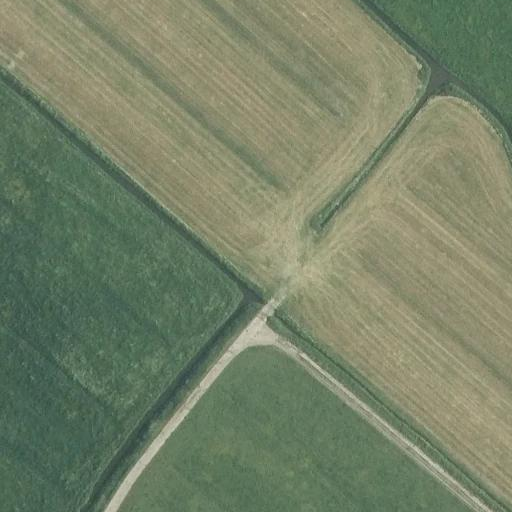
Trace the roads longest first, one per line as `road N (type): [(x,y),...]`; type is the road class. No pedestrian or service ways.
road 1 (track): [(108,511),(167,423),(281,293),(182,210)]
road 2 (track): [(250,330),(277,341),(481,511)]
